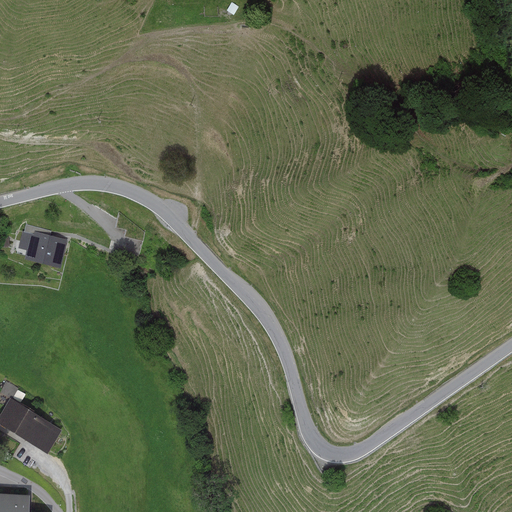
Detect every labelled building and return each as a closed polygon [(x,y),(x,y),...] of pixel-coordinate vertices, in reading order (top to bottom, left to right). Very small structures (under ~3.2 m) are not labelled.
[(231,2),(226,10),(234,15),(239,7),(231,2)] [(147,220),(118,213),(115,228),(125,230),(124,237),(142,241),(147,220)] [(51,231),(26,225),(24,232),(22,232),(18,248),(27,251),(24,259),(60,268),(67,240),(50,235),(51,231)] [(0,247),(9,246),(8,237),(0,238),(0,247)] [(18,388),(6,381),(0,391),(0,392),(12,399),(18,388)] [(46,421),(9,398),(0,413),(0,425),(31,445),(46,421)] [(61,430),(46,421),(31,445),(47,454),(61,430)] [(26,511),(28,495),(0,493),(0,511),(26,511)]
